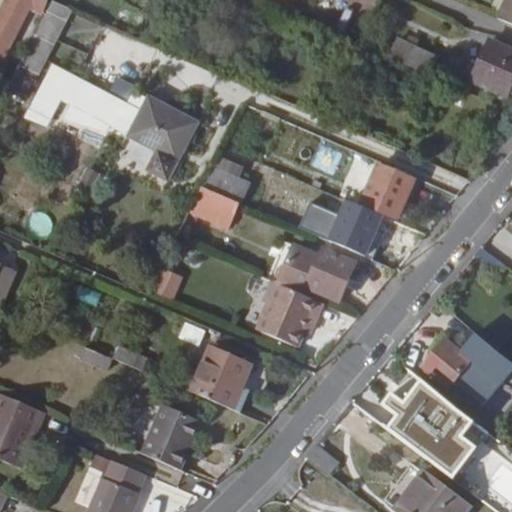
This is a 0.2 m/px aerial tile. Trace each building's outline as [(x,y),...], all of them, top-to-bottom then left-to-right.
[(47,0),(7,0),(3,8),(23,17),(28,6),(42,12),(47,0)] [(511,0),(505,0),(497,19),(511,25),(511,0)] [(0,57),(3,59),(23,17),(3,8),(0,14),(0,57)] [(35,76),(63,22),(46,13),(18,67),(35,76)] [(379,53),(390,58),(398,39),(387,34),(379,53)] [(398,39),(390,58),(431,76),(440,58),(398,39)] [(511,89),(511,48),(491,39),(470,84),(507,100),(511,89)] [(150,98),(130,136),(178,162),(198,124),(150,98)] [(410,118),(429,124),(434,111),(415,104),(410,118)] [(379,164),(361,205),(398,221),(416,180),(379,164)] [(213,167),(203,186),(241,203),(243,204),(253,184),(213,167)] [(241,203),(203,186),(189,214),(229,231),(241,203)] [(295,246),(278,284),(303,295),(307,287),(341,303),(358,264),(324,249),(320,257),(295,246)] [(161,268),(152,291),(173,300),(183,278),(161,268)] [(303,295),(278,284),(272,282),(263,303),(267,305),(271,306),(260,332),(300,349),(307,333),(311,323),(316,325),(325,304),(317,301),(303,295)] [(80,286),(76,299),(96,306),(101,292),(80,286)] [(256,330),(260,332),(271,306),(267,305),(256,330)] [(185,323),(178,339),(199,347),(205,330),(185,323)] [(312,335),(316,325),(311,323),(307,333),(312,335)] [(475,333),(461,351),(473,361),(455,382),(472,396),(504,357),(475,333)] [(461,351),(446,339),(422,367),(449,390),(455,382),(473,361),(461,351)] [(149,359),(120,347),(112,361),(142,373),(149,359)] [(211,348),(192,394),(233,411),(252,366),(211,348)] [(473,421),(423,381),(405,404),(389,392),(380,404),(394,416),(385,427),(452,480),(472,454),(456,442),(473,421)] [(2,393),(0,396),(0,460),(20,469),(37,428),(40,429),(46,414),(2,393)] [(163,405),(143,455),(181,472),(201,422),(163,405)] [(288,468),(310,443),(302,436),(280,460),(288,468)] [(317,446),(308,458),(330,475),(339,464),(317,446)] [(112,462),(105,480),(102,478),(87,511),(134,511),(142,495),(140,495),(148,476),(112,462)] [(399,511),(471,511),(473,510),(421,471),(393,507),(399,511)] [(0,490),(0,511),(1,511),(10,495),(0,490)]
